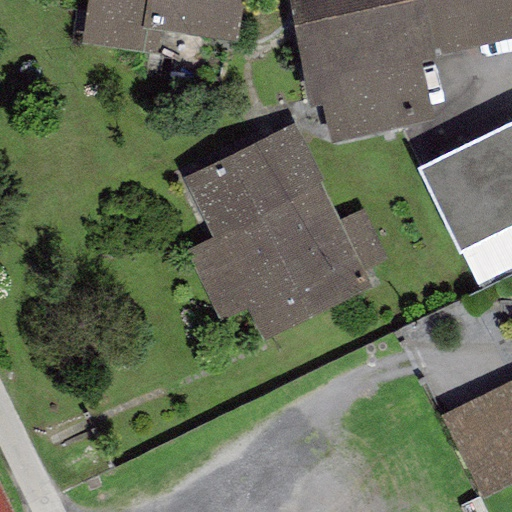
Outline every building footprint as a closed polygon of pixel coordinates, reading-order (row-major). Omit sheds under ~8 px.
[(243,0),(88,0),(82,47),(146,56),(149,34),(237,46),(243,0)] [(511,0),(285,0),(309,114),(324,111),(331,145),(433,125),(420,60),(511,42),(511,0)] [(511,125),(416,172),(473,290),(511,270),(511,125)] [(293,134),(182,187),(210,244),(184,257),(219,328),(245,315),(260,345),(371,292),(361,272),(384,261),(362,216),(339,228),(293,134)] [(511,381),(451,403),(481,488),(511,477),(511,381)]
